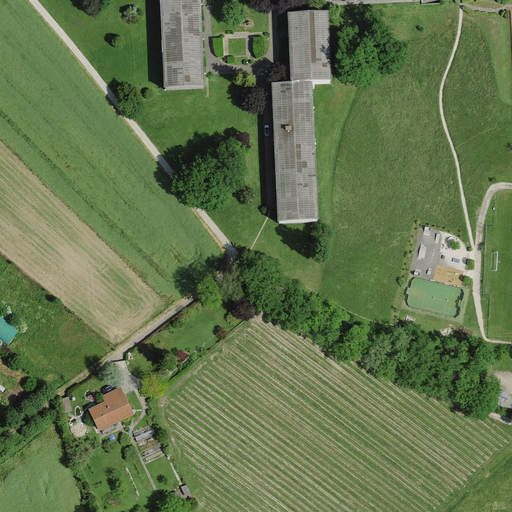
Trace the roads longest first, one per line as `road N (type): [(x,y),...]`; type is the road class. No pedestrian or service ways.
road 1 (track): [(33,0),(234,261)]
road 2 (track): [(234,261),(272,310),(511,424)]
road 3 (track): [(511,185),(492,187),(481,218),(482,329)]
road 4 (track): [(234,261),(111,359)]
road 5 (track): [(0,437),(111,359)]
